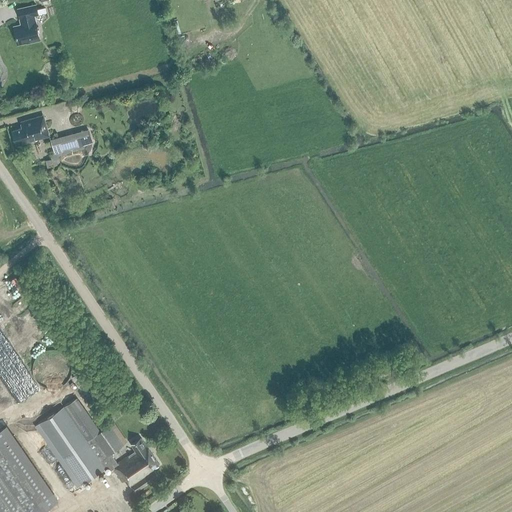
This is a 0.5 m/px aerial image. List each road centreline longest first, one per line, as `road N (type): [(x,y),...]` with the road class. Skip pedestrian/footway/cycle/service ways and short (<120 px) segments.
road 1 (unclassified): [(204,471),(0,167)]
road 2 (tertiary): [(204,471),(511,339)]
